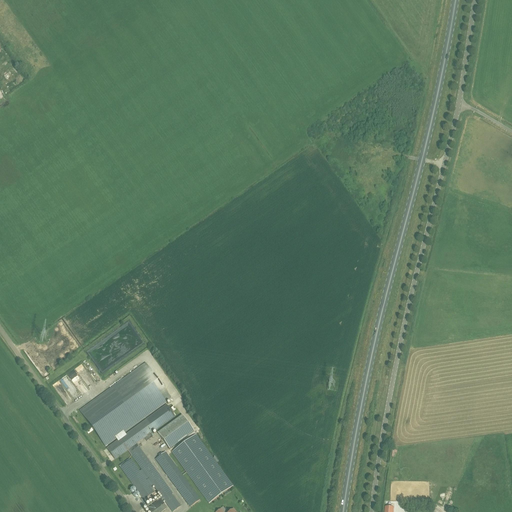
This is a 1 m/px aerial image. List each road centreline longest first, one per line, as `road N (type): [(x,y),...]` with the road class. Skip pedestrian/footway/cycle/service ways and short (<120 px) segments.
road 1 (primary): [(344,511),(379,320),(454,0)]
road 2 (unclassified): [(371,511),(405,319),(459,105),(474,0)]
road 3 (unclassified): [(134,511),(0,327)]
